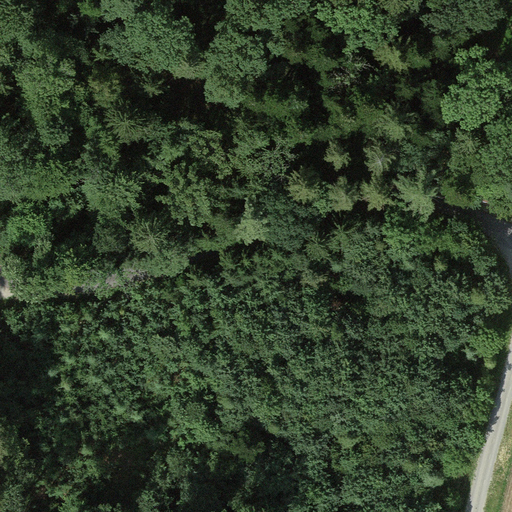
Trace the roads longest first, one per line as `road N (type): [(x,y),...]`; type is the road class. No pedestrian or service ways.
road 1 (track): [(0,281),(66,288),(130,277),(377,197),(423,201),(511,232)]
road 2 (track): [(511,379),(476,511)]
